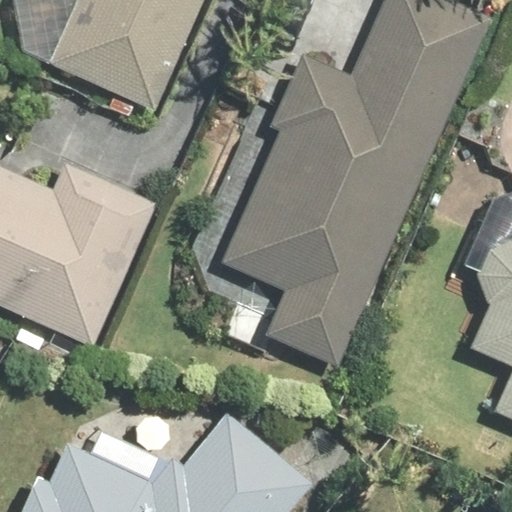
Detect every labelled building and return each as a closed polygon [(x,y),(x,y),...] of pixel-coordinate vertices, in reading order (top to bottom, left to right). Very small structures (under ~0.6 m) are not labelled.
[(0,0),(0,55),(157,116),(202,0),(0,0)] [(488,16),(451,0),(372,0),(340,76),(295,56),(264,126),(276,131),(216,266),(275,292),(257,333),(335,368),(488,16)] [(51,189),(0,164),(0,311),(82,349),(151,201),(64,161),(51,189)] [(511,238),(510,243),(507,243),(505,243),(502,243),(499,243),(497,244),(494,245),(492,246),(489,247),(487,248),(484,250),(482,252),(480,253),(479,255),(477,257),(476,260),(474,262),(473,264),(472,267),(471,269),(471,272),(470,275),(470,277),(470,280),(470,283),(471,285),(471,288),(472,291),(473,293),(474,295),(475,298),(477,300),(479,302),(481,304),(483,306),(485,308),(465,349),(505,368),(486,411),(511,422),(511,238)] [(291,511),(312,488),(223,412),(177,467),(98,432),(86,452),(64,443),(45,486),(27,480),(12,511),(291,511)]
